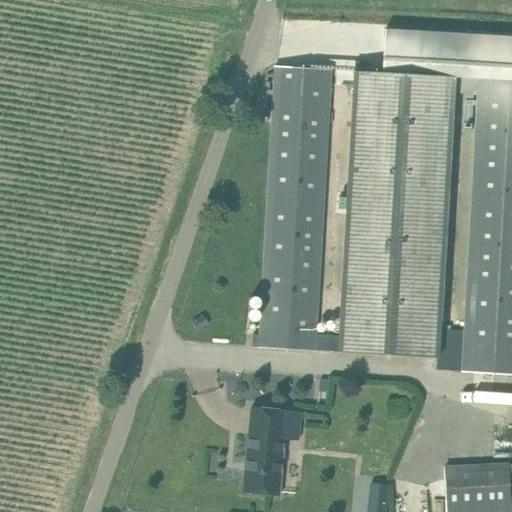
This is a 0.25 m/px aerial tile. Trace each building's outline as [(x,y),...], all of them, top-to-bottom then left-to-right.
[(439,329),(453,94),(475,95),(476,79),(479,78),(511,80),(511,37),(384,29),(382,73),(368,72),(369,62),(355,61),(338,336),(315,335),(329,70),(275,67),(260,335),(252,335),(251,347),(436,357),(435,370),(459,371),(462,330),(439,329)] [(511,80),(479,78),(463,359),(462,371),(511,374),(511,80)] [(242,493),(278,496),(284,440),(298,441),(300,412),(251,407),(242,493)] [(511,511),(511,464),(444,468),(445,511),(511,511)] [(385,511),(387,482),(366,481),(364,511),(385,511)]
